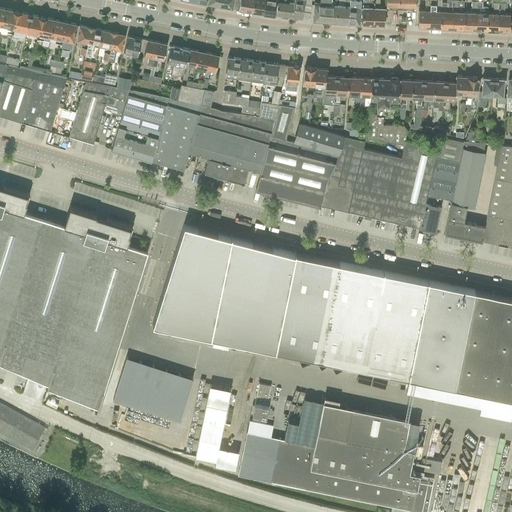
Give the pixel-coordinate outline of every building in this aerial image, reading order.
[(220,0),(220,6),(232,8),(233,0),(220,0)] [(239,0),(238,9),(250,11),(252,0),(239,0)] [(252,0),(250,11),(263,13),(265,0),(252,0)] [(265,0),(263,13),(275,15),(276,5),(275,0),(265,0)] [(277,0),(277,5),(276,15),(284,16),(292,17),(294,0),(291,0),(277,0)] [(294,0),(292,17),(302,19),(303,9),(304,0),(294,0)] [(314,10),(313,20),(323,21),(325,0),(320,0),(320,3),(314,3),(314,10)] [(325,0),(323,21),(335,22),(337,5),(331,4),(331,0),(325,0)] [(335,22),(348,23),(350,0),(338,0),(339,5),(337,5),(335,22)] [(350,0),(348,23),(359,24),(361,0),(350,0)] [(362,14),(362,24),(373,24),(374,0),(363,0),(363,6),(362,14)] [(374,0),(373,24),(385,25),(385,15),(385,7),(380,7),(380,0),(374,0)] [(398,0),(398,8),(415,9),(415,0),(398,0)] [(418,26),(429,27),(430,0),(424,0),(424,9),(419,9),(418,26)] [(430,0),(429,27),(440,27),(441,10),(436,10),(436,0),(430,0)] [(441,10),(440,27),(451,28),(452,0),(446,0),(447,0),(447,2),(441,2),(441,10)] [(453,0),(452,0),(451,28),(462,28),(463,20),(465,20),(465,19),(465,12),(463,12),(463,1),(458,1),(458,0),(453,0)] [(477,2),(475,29),(486,30),(487,12),(488,6),(482,6),(483,1),(482,0),(476,0),(477,1),(477,2)] [(486,30),(498,30),(499,0),(491,0),(491,7),(493,7),(493,12),(487,12),(486,30)] [(499,0),(498,30),(509,31),(509,21),(510,13),(505,13),(505,8),(506,8),(506,0),(499,0)] [(463,20),(462,28),(464,29),(475,29),(477,2),(477,1),(472,1),(471,1),(471,12),(465,12),(465,19),(465,20),(463,20)] [(7,32),(12,33),(17,11),(6,9),(2,26),(8,28),(7,32)] [(12,33),(12,36),(23,39),(25,31),(27,24),(29,14),(17,11),(12,33)] [(29,24),(27,32),(33,33),(32,38),(37,39),(42,17),(31,14),(29,24)] [(42,17),(37,39),(49,41),(50,37),(53,19),(42,17)] [(50,37),(49,41),(60,44),(65,22),(53,19),(50,37)] [(60,44),(59,47),(72,49),(73,42),(75,34),(77,24),(65,22),(60,44)] [(80,53),(85,54),(91,27),(79,25),(76,40),(82,42),(80,53)] [(93,44),(99,46),(102,30),(91,27),(85,54),(91,55),(93,44)] [(102,58),(108,59),(114,32),(102,30),(99,46),(105,47),(102,58)] [(125,35),(114,32),(108,59),(114,61),(116,50),(122,51),(125,35)] [(124,52),(124,53),(129,55),(130,53),(138,55),(139,49),(141,39),(133,37),(133,36),(127,35),(125,45),(124,52)] [(147,65),(152,66),(157,41),(147,39),(144,55),(149,56),(147,65)] [(157,41),(152,66),(157,67),(159,58),(163,59),(167,43),(157,41)] [(171,45),(165,72),(183,76),(186,65),(189,48),(182,47),(171,45)] [(198,50),(189,48),(186,65),(190,65),(189,74),(193,75),(198,50)] [(199,50),(195,66),(201,68),(199,79),(203,80),(204,78),(209,53),(201,51),(199,50)] [(28,52),(27,57),(34,60),(36,53),(28,52)] [(209,53),(204,78),(209,79),(211,70),(216,71),(217,64),(219,55),(209,53)] [(225,77),(238,79),(241,58),(228,56),(225,77)] [(5,62),(18,65),(19,59),(6,57),(5,62)] [(238,79),(251,81),(254,60),(241,58),(238,79)] [(251,81),(263,83),(266,62),(254,60),(251,81)] [(263,83),(263,84),(275,86),(276,83),(277,73),(278,64),(266,62),(263,83)] [(31,88),(36,71),(30,69),(7,64),(7,65),(3,79),(0,87),(0,114),(21,121),(31,88)] [(287,75),(285,89),(297,91),(298,83),(299,76),(300,66),(288,65),(287,75)] [(308,88),(313,89),(315,68),(304,67),(303,85),(308,85),(308,88)] [(82,68),(80,77),(92,80),(93,74),(94,70),(82,68)] [(313,95),(313,97),(323,97),(323,93),(324,86),(325,86),(325,75),(326,76),(327,69),(315,68),(313,89),(313,95)] [(50,130),(66,77),(42,72),(37,71),(36,71),(31,88),(21,121),(50,130)] [(104,76),(103,82),(114,84),(116,76),(105,73),(104,76)] [(93,74),(92,80),(103,82),(104,76),(93,74)] [(149,74),(148,80),(160,83),(161,77),(149,74)] [(323,97),(322,104),(334,105),(334,104),(334,94),(335,76),(326,76),(325,75),(325,86),(324,86),(323,93),(323,97)] [(334,104),(339,105),(340,94),(347,94),(347,85),(348,77),(335,76),(334,94),(334,104)] [(456,82),(455,93),(461,93),(460,97),(466,98),(467,76),(456,76),(456,82)] [(478,77),(467,76),(466,98),(471,98),(471,94),(477,94),(478,77)] [(359,106),(360,77),(350,77),(350,85),(347,85),(347,94),(354,95),(353,105),(359,106)] [(369,99),(370,99),(371,78),(360,77),(359,106),(364,106),(365,95),(370,96),(370,98),(369,98),(369,99)] [(371,78),(370,99),(376,100),(376,105),(376,113),(376,115),(382,116),(385,116),(386,105),(389,106),(389,105),(400,105),(400,96),(398,96),(399,79),(398,79),(396,78),(392,77),(390,78),(384,78),(384,79),(371,78)] [(479,91),(478,105),(486,106),(486,100),(491,100),(492,95),(493,78),(482,77),(482,91),(479,91)] [(493,78),(492,95),(497,95),(496,106),(504,107),(505,92),(503,92),(504,78),(493,78)] [(118,79),(116,87),(129,89),(131,82),(118,79)] [(412,80),(399,79),(398,96),(400,96),(400,105),(400,107),(404,108),(405,108),(406,97),(411,98),(412,80)] [(423,81),(412,80),(411,98),(417,98),(416,108),(421,108),(422,108),(423,81)] [(126,100),(129,89),(85,81),(83,90),(69,136),(93,143),(103,111),(121,116),(126,100)] [(423,81),(422,108),(427,109),(427,104),(433,104),(434,81),(423,81)] [(433,104),(433,107),(438,107),(438,109),(443,110),(445,82),(434,81),(433,104)] [(456,82),(445,82),(443,110),(449,110),(449,99),(455,100),(455,93),(456,82)] [(179,88),(177,99),(189,102),(211,106),(214,91),(201,89),(191,87),(186,86),(180,84),(179,88)] [(172,86),(169,98),(177,99),(179,88),(172,86)] [(151,160),(169,98),(129,89),(126,100),(121,116),(111,148),(151,160)] [(234,104),(235,96),(236,92),(224,90),(222,102),(234,104)] [(235,96),(234,104),(242,105),(247,106),(248,100),(248,98),(235,96)] [(199,112),(201,105),(189,102),(177,99),(169,98),(151,160),(169,165),(170,163),(181,166),(181,169),(184,170),(189,152),(199,112)] [(260,102),(260,101),(248,100),(247,106),(242,105),(241,113),(258,115),(260,102)] [(267,103),(260,102),(258,115),(274,118),(277,104),(267,103)] [(320,206),(321,205),(320,204),(326,178),(338,154),(348,137),(344,136),(301,124),(295,142),(286,139),(295,107),(279,104),(275,118),(274,118),(271,132),(260,172),(255,189),(320,206)] [(249,169),(260,172),(271,132),(274,118),(220,110),(202,105),(201,105),(199,112),(189,152),(208,158),(228,163),(224,180),(244,185),(245,184),(241,183),(243,177),(246,178),(249,169)] [(368,132),(368,138),(404,144),(405,140),(407,131),(403,125),(382,124),(382,116),(376,115),(376,113),(369,113),(368,132)] [(442,134),(450,135),(450,127),(442,126),(442,127),(442,134)] [(468,132),(465,139),(476,140),(476,132),(468,132)] [(441,197),(451,199),(462,147),(463,141),(441,136),(439,143),(419,227),(435,231),(441,204),(439,204),(441,197)] [(321,205),(348,211),(362,148),(364,141),(360,140),(348,137),(338,154),(326,178),(320,204),(321,205)] [(391,155),(377,217),(419,227),(439,143),(438,147),(405,140),(404,144),(401,157),(391,155)] [(511,145),(501,144),(484,225),(481,240),(480,240),(480,241),(481,241),(482,241),(483,239),(511,245),(511,145)] [(444,233),(480,241),(480,240),(481,240),(484,225),(463,221),(466,205),(473,207),(485,152),(462,147),(451,199),(444,233)] [(348,211),(377,217),(391,155),(362,148),(348,211)] [(212,176),(224,180),(228,163),(208,158),(204,172),(213,175),(212,176)] [(0,362),(48,383),(45,391),(46,392),(47,387),(97,406),(94,415),(95,415),(100,400),(103,391),(147,251),(127,244),(132,226),(105,218),(105,219),(70,208),(67,216),(66,215),(63,224),(23,212),(29,194),(2,185),(2,186),(0,185),(0,362)] [(230,230),(182,218),(151,317),(209,330),(230,230)] [(293,247),(230,230),(209,330),(273,344),(293,247)] [(428,275),(293,247),(273,344),(407,371),(428,275)] [(427,280),(408,377),(511,397),(511,404),(511,406),(511,405),(511,297),(428,280),(428,279),(427,279),(427,280)] [(191,375),(125,354),(111,397),(177,418),(191,375)] [(230,387),(208,382),(193,453),(214,458),(217,444),(230,387)] [(246,431),(237,474),(423,511),(425,511),(428,503),(433,476),(424,475),(418,473),(411,472),(408,471),(413,450),(402,448),(408,419),(351,407),(338,404),(338,400),(323,397),(323,401),(314,445),(284,438),(269,435),(246,431)] [(288,418),(284,438),(314,445),(323,401),(304,397),(299,420),(288,418)] [(0,431),(32,449),(44,427),(0,403),(0,431)] [(254,404),(252,415),(265,418),(268,407),(254,404)] [(125,419),(120,432),(179,454),(184,441),(125,419)] [(248,420),(246,431),(269,435),(271,425),(248,420)] [(238,448),(217,444),(214,458),(213,463),(234,467),(238,448)] [(441,458),(426,455),(423,468),(439,471),(441,458)]
